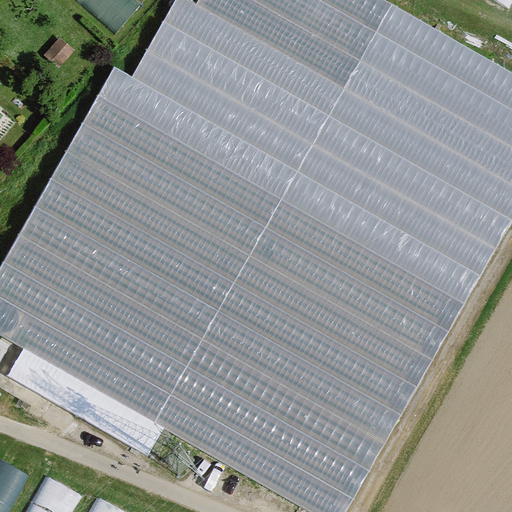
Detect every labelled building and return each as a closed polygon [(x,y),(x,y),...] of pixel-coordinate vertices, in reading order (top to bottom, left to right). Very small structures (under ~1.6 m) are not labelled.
[(117,69),(0,272),(0,335),(309,511),(349,511),(511,226),(511,73),(384,0),(204,0),(202,5),(192,0),(181,0),(135,80),(117,69)] [(85,0),(125,27),(143,0),(85,0)] [(75,49),(61,38),(47,55),(61,66),(75,49)] [(0,455),(0,511),(7,511),(27,467),(0,455)] [(54,474),(31,511),(57,511),(59,509),(63,511),(72,511),(84,492),(54,474)]
